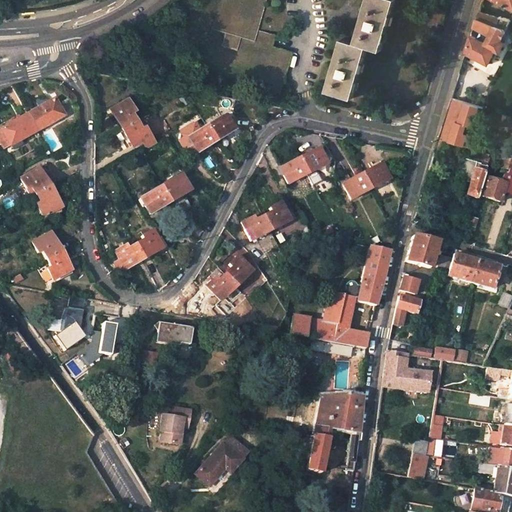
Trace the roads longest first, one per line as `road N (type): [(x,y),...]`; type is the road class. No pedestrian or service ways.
road 1 (unclassified): [(51,64),(64,66),(84,107),(85,221),(98,279),(143,303),(169,295),(188,274),(275,126),(317,118),(421,140)]
road 2 (residential): [(421,140),(377,346),(356,511)]
road 3 (unclassified): [(145,511),(102,435),(0,294)]
road 4 (unclassified): [(462,0),(421,140)]
